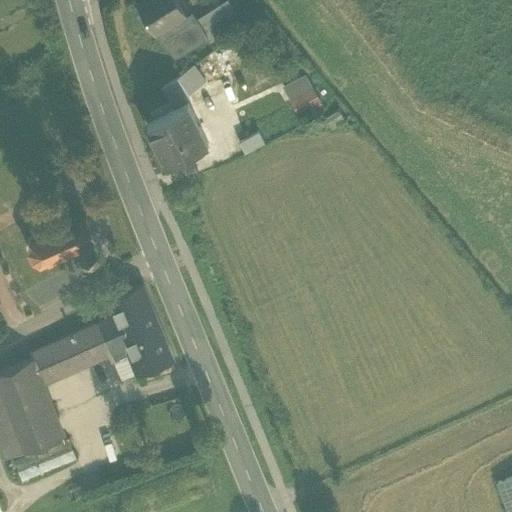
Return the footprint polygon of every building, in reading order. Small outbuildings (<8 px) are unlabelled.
[(177,0),(140,0),(136,2),(153,31),(155,30),(185,12),(177,0)] [(229,1),(198,20),(209,39),(240,20),(229,1)] [(185,12),(155,30),(165,46),(168,44),(173,54),(200,38),(185,12)] [(188,65),(201,82),(225,63),(212,47),(188,65)] [(188,65),(169,79),(182,96),(201,82),(188,65)] [(298,113),(323,102),(309,71),(285,82),(298,113)] [(186,102),(147,120),(157,142),(153,144),(162,162),(188,150),(190,156),(204,149),(201,143),(206,141),(186,102)] [(263,131),(239,142),(244,153),(267,141),(263,131)] [(84,213),(36,234),(36,235),(29,238),(29,248),(33,258),(40,261),(47,258),(48,260),(82,245),(86,253),(100,246),(84,213)] [(141,284),(107,298),(113,312),(123,336),(157,322),(141,284)] [(123,336),(113,312),(99,319),(111,353),(114,360),(129,353),(123,336)] [(99,319),(71,331),(86,364),(111,353),(99,319)] [(157,322),(123,336),(129,353),(138,373),(172,359),(157,322)] [(71,331),(28,350),(31,356),(32,355),(43,383),(86,364),(71,331)] [(31,356),(0,368),(0,395),(21,449),(21,450),(63,433),(43,383),(32,355),(31,356)] [(21,449),(0,395),(0,444),(4,455),(21,449)] [(68,437),(12,459),(21,480),(76,459),(68,437)] [(511,511),(511,474),(497,480),(508,511),(511,511)]
